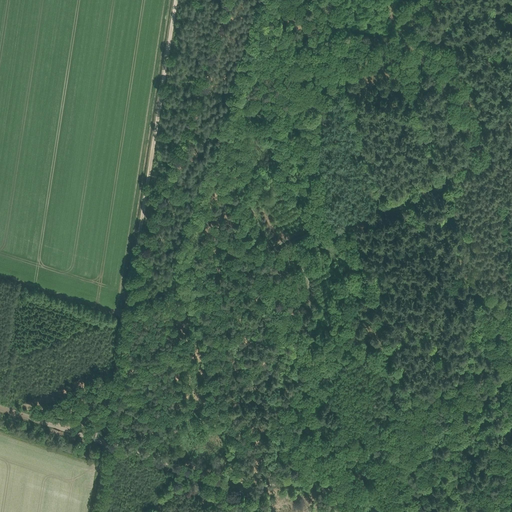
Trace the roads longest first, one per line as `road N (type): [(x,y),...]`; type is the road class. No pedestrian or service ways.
road 1 (track): [(189,292),(246,492),(104,444),(124,314)]
road 2 (track): [(272,249),(189,292),(182,264),(267,0)]
road 3 (track): [(124,314),(174,0)]
road 4 (track): [(0,409),(104,444),(94,511)]
road 5 (track): [(511,408),(365,455)]
